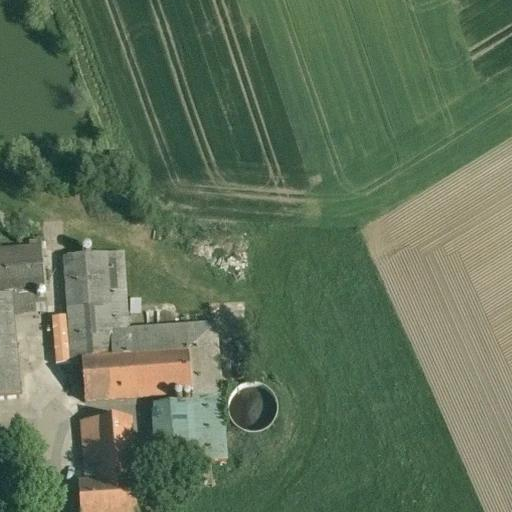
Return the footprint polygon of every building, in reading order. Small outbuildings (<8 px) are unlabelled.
[(35,251),(0,253),(0,298),(11,298),(10,292),(46,289),(42,243),(35,244),(35,251)] [(124,255),(63,259),(70,370),(82,369),(82,360),(188,353),(191,399),(191,404),(151,407),(155,467),(227,463),(218,323),(129,329),(124,255)] [(0,298),(0,400),(20,399),(11,298),(0,298)] [(188,353),(82,360),(82,369),(85,406),(191,399),(188,353)] [(136,511),(130,421),(80,424),(84,484),(78,484),(79,511),(136,511)] [(38,458),(13,460),(14,477),(7,477),(8,486),(40,485),(38,458)]
